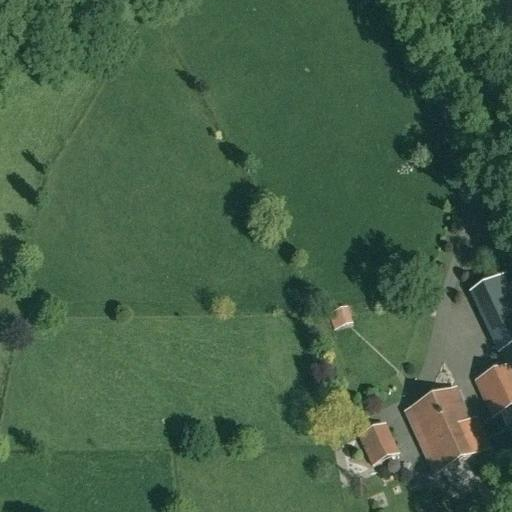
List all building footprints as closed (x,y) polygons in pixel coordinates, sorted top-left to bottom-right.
[(511,290),(507,279),(474,294),(501,354),(511,348),(511,290)] [(346,310),(335,313),(341,329),(351,326),(346,310)] [(475,384),(492,420),(511,410),(511,372),(510,368),(475,384)] [(407,415),(435,475),(488,451),(474,422),(469,425),(454,393),(407,415)] [(359,439),(373,468),(398,456),(384,427),(359,439)]
